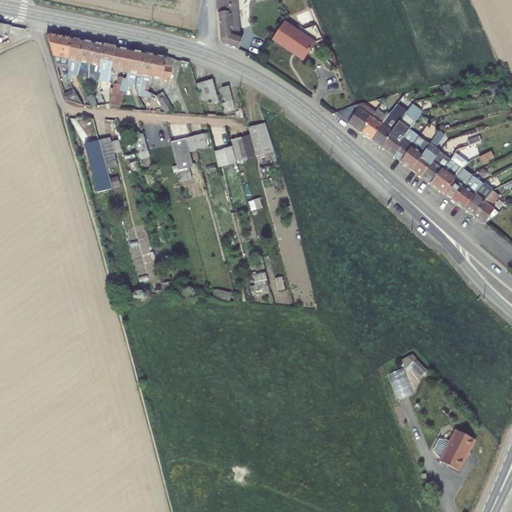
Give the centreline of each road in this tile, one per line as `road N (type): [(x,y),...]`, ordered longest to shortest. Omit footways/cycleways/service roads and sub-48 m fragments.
road 1 (unclassified): [(40,15),(64,111),(225,122)]
road 2 (tertiary): [(210,55),(283,92),(395,188)]
road 3 (tertiary): [(40,15),(210,55)]
road 4 (tertiary): [(395,188),(511,311)]
road 5 (tertiary): [(511,282),(395,188)]
